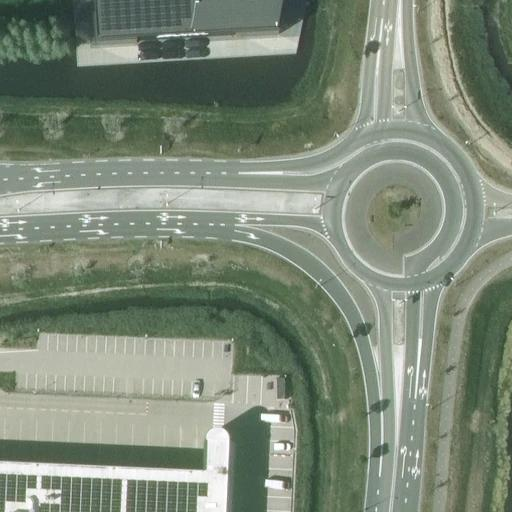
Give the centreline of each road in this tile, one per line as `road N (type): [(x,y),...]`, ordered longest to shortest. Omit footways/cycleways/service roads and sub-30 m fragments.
road 1 (secondary): [(231,225),(307,262),(335,290),(363,344),(395,452)]
road 2 (secondary): [(235,174),(0,181)]
road 3 (secondary): [(0,228),(231,225)]
road 4 (secondary): [(375,280),(395,452)]
road 5 (secondary): [(359,140),(321,163),(235,174)]
road 6 (secondary): [(422,134),(399,12)]
